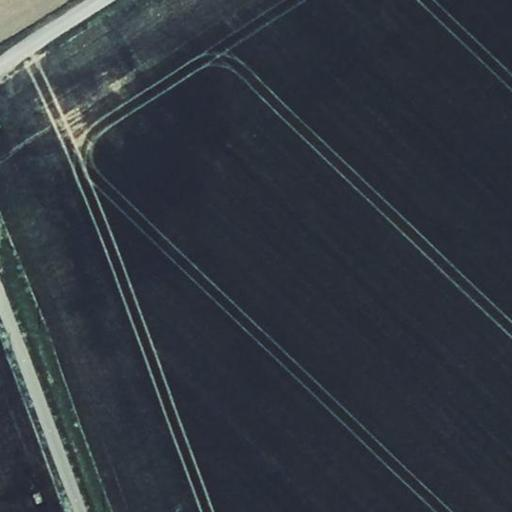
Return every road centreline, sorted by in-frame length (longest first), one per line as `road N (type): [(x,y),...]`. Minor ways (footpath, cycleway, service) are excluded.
road 1 (residential): [(0,298),(80,511)]
road 2 (residential): [(0,67),(101,0)]
